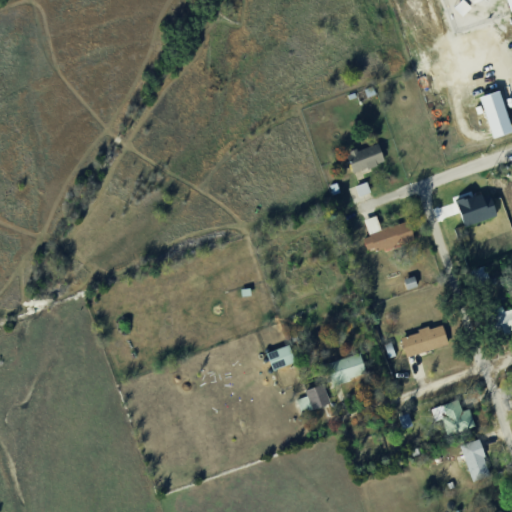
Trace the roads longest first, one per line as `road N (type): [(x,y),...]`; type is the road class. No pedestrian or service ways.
road 1 (residential): [(511,447),(421,184)]
road 2 (residential): [(320,425),(511,354)]
road 3 (residential): [(511,149),(358,209)]
